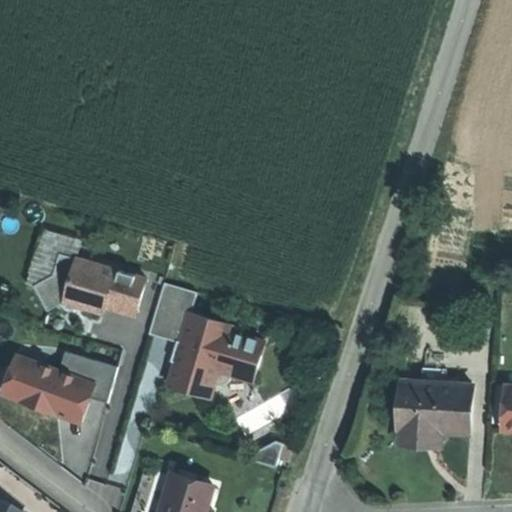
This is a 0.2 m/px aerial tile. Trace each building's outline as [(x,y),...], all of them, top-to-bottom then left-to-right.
[(149,277),(61,252),(55,275),(36,285),(49,310),(66,301),(105,312),(107,304),(138,313),(149,277)] [(193,310),(198,289),(166,280),(151,331),(183,340),(181,346),(179,345),(176,352),(175,358),(177,359),(170,383),(198,391),(202,380),(217,384),(218,381),(224,382),(231,377),(233,371),(257,378),(264,353),(257,351),(261,336),(233,328),(235,322),(193,310)] [(268,338),(261,336),(257,351),(264,353),(268,338)] [(62,371),(19,354),(3,394),(83,425),(93,399),(110,404),(121,368),(68,353),(62,371)] [(424,362),(423,375),(447,376),(447,363),(424,362)] [(447,376),(423,375),(406,374),(403,438),(422,438),(441,439),(441,426),(472,427),(474,377),(447,376)] [(214,395),(217,384),(202,380),(198,391),(214,395)] [(258,449),(256,457),(280,463),(286,440),(278,438),(258,449)] [(205,511),(216,480),(175,468),(161,511),(205,511)]
